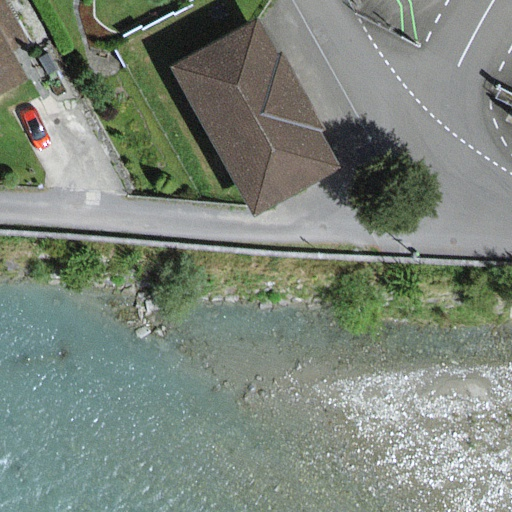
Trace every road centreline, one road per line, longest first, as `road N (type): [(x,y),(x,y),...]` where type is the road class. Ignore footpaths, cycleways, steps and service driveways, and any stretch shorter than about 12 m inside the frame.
road 1 (residential): [(481,193),(444,230),(398,237),(0,209)]
road 2 (residential): [(321,0),(401,126),(481,193)]
